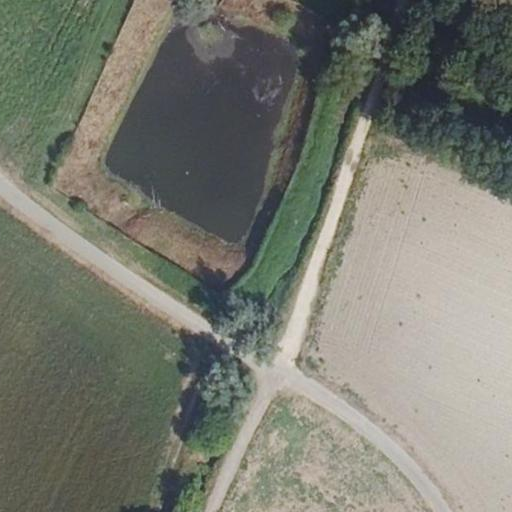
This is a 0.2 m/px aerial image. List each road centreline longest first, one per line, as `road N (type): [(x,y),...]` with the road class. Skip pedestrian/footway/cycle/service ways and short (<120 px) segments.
road 1 (unclassified): [(445,511),(417,472),(359,417),(169,306),(0,184)]
road 2 (track): [(404,0),(275,372),(215,511)]
